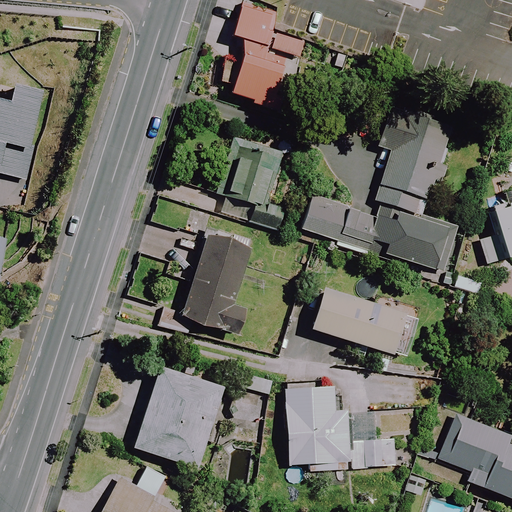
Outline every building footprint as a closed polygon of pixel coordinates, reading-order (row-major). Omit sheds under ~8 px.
[(275,89),(284,59),(296,63),(303,41),(276,33),(282,13),(240,0),(239,0),(227,41),(244,46),(229,94),(269,107),(281,111),(287,92),(275,89)] [(431,180),(443,183),(458,126),(387,107),(379,137),(375,136),(355,208),(310,196),(300,233),(330,241),(329,246),(373,258),(373,256),(444,274),(456,230),(397,214),(401,196),(425,202),(431,180)] [(233,145),(217,196),(250,206),(248,213),(279,223),(286,199),(264,192),(275,158),(233,145)] [(511,187),(495,193),(499,206),(486,210),(502,259),(511,255),(511,187)] [(163,307),(157,327),(174,332),(177,321),(237,339),(245,312),(229,307),(246,251),(203,237),(179,312),(163,307)] [(402,317),(320,291),(307,331),(389,357),(402,317)] [(203,444),(214,448),(226,409),(216,405),(221,389),(158,369),(145,410),(141,409),(129,449),(195,470),(203,444)] [(269,382),(247,378),(244,392),(267,396),(269,382)] [(332,414),(331,389),(281,393),(286,468),(347,464),(344,413),(332,414)] [(268,409),(242,402),(233,434),(259,441),(268,409)] [(455,417),(445,443),(436,462),(467,476),(464,483),(511,504),(511,446),(505,443),(506,440),(455,417)] [(393,468),(392,442),(352,443),(353,469),(393,468)] [(144,495),(116,481),(99,511),(174,511),(178,506),(147,489),(144,495)]
